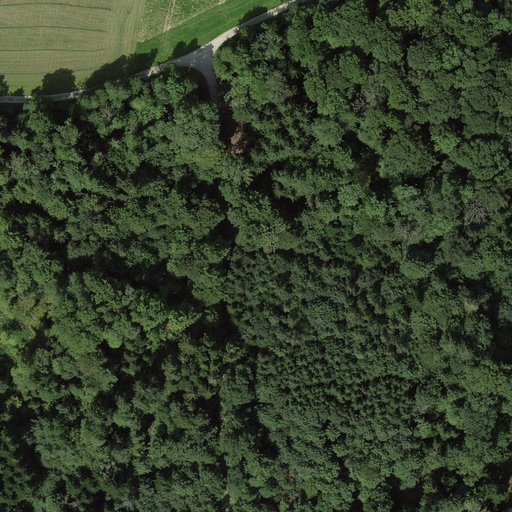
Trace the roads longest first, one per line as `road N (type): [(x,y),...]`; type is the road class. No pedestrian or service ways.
road 1 (track): [(204,51),(217,210),(223,511)]
road 2 (track): [(0,97),(87,95),(139,80),(308,0)]
